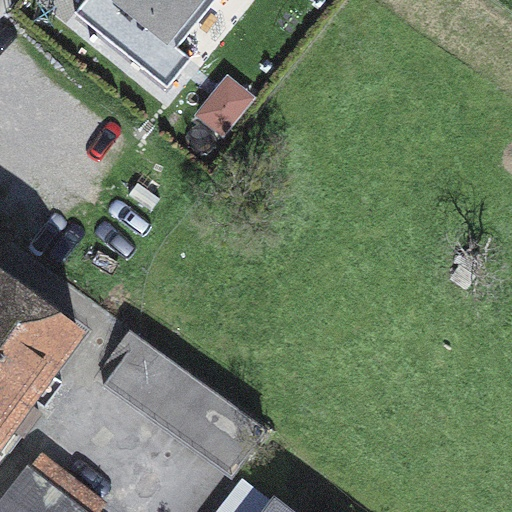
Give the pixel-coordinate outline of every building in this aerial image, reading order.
[(88,0),(76,16),(168,90),(191,61),(174,47),(212,0),(88,0)] [(228,81),(200,117),(221,133),(250,98),(228,81)] [(25,440),(42,418),(30,409),(34,403),(52,379),(82,341),(0,278),(0,446),(12,431),(25,440)] [(232,479),(267,432),(138,339),(104,386),(232,479)] [(34,403),(47,413),(66,390),(52,379),(34,403)] [(0,511),(96,511),(101,506),(41,458),(0,509),(0,511)] [(219,511),(269,511),(271,511),(239,487),(219,511)]
